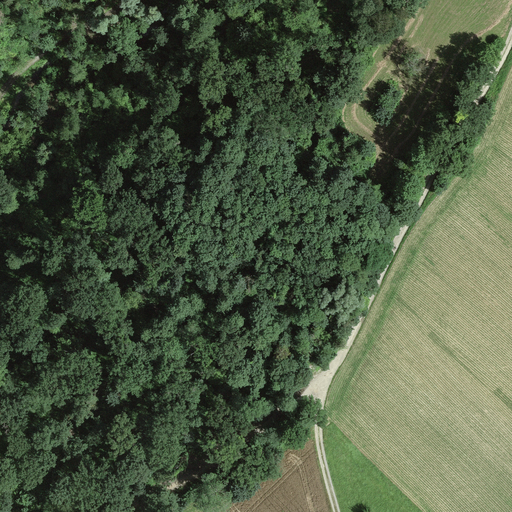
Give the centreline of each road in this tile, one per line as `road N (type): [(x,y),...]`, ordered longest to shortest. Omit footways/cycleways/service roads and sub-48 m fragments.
road 1 (track): [(337,511),(318,433),(320,382),(511,29)]
road 2 (track): [(282,410),(215,461),(125,511)]
road 3 (track): [(0,99),(32,58),(127,0)]
